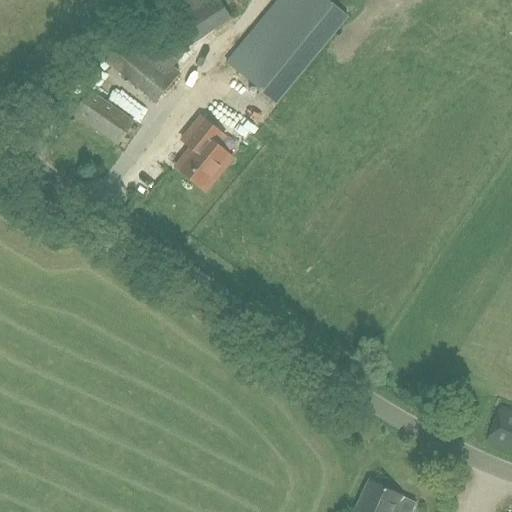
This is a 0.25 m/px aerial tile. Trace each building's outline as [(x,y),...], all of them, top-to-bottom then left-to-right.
[(230,19),(218,0),(173,0),(158,10),(184,49),(230,19)] [(276,104),(347,18),(325,0),(277,0),(226,63),(276,104)] [(106,61),(155,103),(180,73),(172,66),(184,52),(145,19),(130,36),(128,35),(106,61)] [(135,124),(91,93),(75,115),(119,146),(135,124)] [(51,138),(67,142),(77,108),(61,103),(51,138)] [(233,157),(217,144),(225,135),(203,116),(183,140),(193,148),(177,166),(205,190),(233,157)] [(486,443),(511,450),(511,411),(497,407),(486,443)] [(371,480),(355,511),(356,511),(411,511),(416,502),(371,480)]
